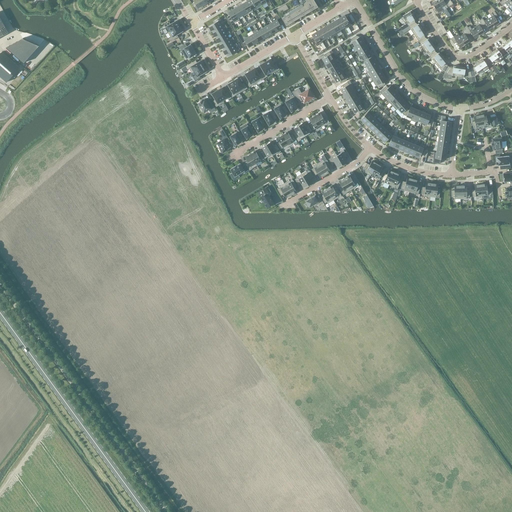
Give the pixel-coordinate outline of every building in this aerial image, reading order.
[(256,6),(252,0),(248,0),(247,1),(253,11),(252,9),(256,6)] [(318,6),(313,0),(303,0),(306,3),(281,18),(286,25),(318,6)] [(443,10),(441,8),(436,0),(432,3),(435,8),(432,10),(436,15),(443,10)] [(436,0),(441,8),(444,6),(446,9),(450,6),(447,1),(444,2),(443,0),(436,0)] [(253,11),(247,1),(242,4),(248,14),(253,11)] [(248,14),(242,4),(237,7),(242,15),(247,12),(248,14)] [(276,9),(279,14),(289,9),(286,4),(276,9)] [(242,15),(237,7),(233,10),(239,20),(239,19),(238,17),(242,15)] [(239,20),(233,10),(228,12),(229,15),(227,17),(230,22),(233,20),(234,22),(239,20)] [(402,16),(403,17),(402,17),(401,18),(401,19),(403,20),(403,21),(404,22),(405,22),(406,23),(407,24),(409,26),(415,23),(413,20),(415,19),(414,17),(414,16),(414,15),(414,14),(413,13),(414,13),(413,13),(412,10),(402,16)] [(491,17),(489,18),(494,26),(498,23),(495,18),(498,16),(494,11),(489,14),(491,17)] [(344,15),(340,18),(345,27),(346,29),(352,25),(351,23),(352,22),(349,16),(346,18),(344,15)] [(0,17),(0,37),(8,32),(0,17)] [(210,27),(209,27),(211,31),(212,30),(213,33),(222,27),(220,23),(222,22),(219,18),(217,19),(218,21),(210,27)] [(335,21),(340,29),(345,27),(340,18),(335,21)] [(494,26),(489,18),(484,21),(482,18),(480,20),(483,26),(486,24),(489,29),(494,26)] [(278,22),(277,20),(272,22),(277,30),(282,28),(280,25),(283,24),(281,21),(278,22)] [(483,26),(480,20),(477,22),(478,25),(474,27),(479,35),(484,32),(480,27),(483,26)] [(170,25),(169,22),(164,25),(168,33),(179,26),(178,25),(179,24),(177,21),(170,25)] [(335,21),(330,24),(335,32),(340,29),(335,21)] [(277,30),(272,22),(267,25),(272,33),(277,30)] [(410,29),(413,34),(423,28),(422,28),(422,27),(421,27),(421,26),(420,25),(418,24),(416,25),(415,23),(409,26),(410,29)] [(326,26),(331,35),(335,32),(330,24),(326,26)] [(213,33),(215,37),(215,36),(217,39),(226,33),(223,29),(224,28),(225,29),(227,27),(226,25),(222,27),(213,33)] [(272,33),(267,25),(263,28),(267,36),(272,33)] [(171,41),(177,37),(178,37),(176,34),(182,31),(179,26),(168,33),(171,37),(169,38),(171,41)] [(321,29),(326,38),(327,40),(332,37),(331,35),(326,26),(321,29)] [(464,28),(465,29),(468,35),(471,33),(474,38),(479,35),(474,27),(472,29),(470,26),(468,28),(467,26),(464,28)] [(267,36),(263,28),(258,31),(263,39),(267,36)] [(423,28),(413,34),(417,39),(419,42),(425,37),(423,35),(425,34),(424,32),(424,31),(424,30),(423,30),(423,29),(423,28)] [(316,32),(321,40),(326,38),(321,29),(316,32)] [(468,35),(465,29),(462,31),(464,34),(459,37),(464,44),(469,42),(466,36),(468,35)] [(217,39),(216,39),(218,42),(219,42),(221,45),(229,39),(227,35),(228,34),(228,35),(230,33),(229,31),(226,33),(217,39)] [(263,39),(258,31),(253,33),(258,41),(263,39)] [(315,44),(317,46),(323,42),(321,40),(316,32),(312,35),(313,38),(310,39),(314,45),(315,44)] [(258,41),(253,33),(249,36),(254,44),(258,41)] [(458,34),(453,37),(450,38),(454,44),(456,42),(460,47),(464,44),(459,37),(458,34)] [(363,41),(360,36),(357,38),(356,35),(350,39),(355,46),(363,41)] [(254,44),(249,36),(244,39),(245,42),(243,43),(245,47),(247,45),(249,47),(254,44)] [(28,37),(6,48),(30,69),(45,52),(28,37)] [(230,41),(231,40),(232,41),(234,39),(233,37),(229,39),(221,45),(220,45),(222,48),(224,51),(233,45),(230,41)] [(420,44),(421,45),(421,46),(421,49),(422,50),(433,42),(432,42),(431,41),(430,40),(429,40),(428,38),(426,40),(425,37),(419,42),(420,44)] [(357,51),(366,46),(363,41),(355,46),(357,51)] [(503,47),(501,49),(505,55),(508,53),(511,52),(511,51),(511,48),(506,41),(505,41),(506,41),(505,41),(504,42),(504,43),(503,44),(502,45),(503,47)] [(433,43),(433,42),(422,50),(422,51),(423,52),(425,52),(427,53),(427,54),(429,56),(435,52),(433,49),(435,48),(434,46),(434,45),(433,44),(433,43)] [(233,45),(224,51),(223,51),(225,54),(226,54),(228,56),(237,51),(234,47),(235,46),(238,45),(236,43),(233,45)] [(181,51),(183,49),(186,54),(184,56),(186,59),(189,57),(189,58),(190,58),(190,57),(195,54),(196,54),(190,45),(191,45),(190,44),(189,45),(186,47),(184,44),(179,47),(181,51)] [(360,55),(369,50),(366,46),(357,51),(360,55)] [(505,55),(501,49),(499,51),(497,49),(495,50),(494,51),(493,51),(492,52),(492,51),(498,60),(499,62),(501,61),(502,59),(501,59),(503,57),(505,55)] [(331,50),(324,54),(325,57),(322,59),(325,64),(334,59),(336,57),(331,50)] [(371,55),(369,50),(360,55),(358,56),(361,61),(371,55)] [(489,58),(487,60),(491,66),(493,64),(498,60),(492,51),(491,52),(492,52),(491,52),(490,53),(490,54),(489,55),(488,56),(489,58)] [(2,52),(0,52),(0,76),(6,82),(20,67),(2,52)] [(431,59),(435,63),(444,56),(443,56),(442,55),(441,55),(441,54),(440,54),(439,53),(437,54),(435,52),(429,56),(431,59)] [(375,61),(372,56),(364,61),(367,66),(375,61)] [(444,56),(435,63),(439,68),(441,71),(445,73),(448,66),(446,65),(444,63),(446,62),(445,60),(445,59),(444,58),(444,57),(443,57),(444,56)] [(334,59),(325,64),(328,68),(336,63),(334,59)] [(477,61),(483,71),(488,68),(488,67),(491,66),(487,60),(484,61),(483,59),(481,60),(480,61),(479,61),(478,61),(477,62),(477,61)] [(270,72),(271,74),(279,69),(276,64),(273,65),(270,60),(265,62),(270,72)] [(192,73),(203,66),(200,61),(194,65),(193,62),(186,66),(187,69),(189,68),(192,73)] [(378,66),(375,61),(367,66),(369,71),(378,66)] [(483,71),(477,61),(477,62),(476,63),(475,63),(475,64),(475,65),(473,66),(474,68),(472,69),(470,70),(471,77),(475,76),(478,74),(483,71)] [(270,72),(265,62),(265,63),(260,65),(264,71),(261,73),(264,78),(267,76),(266,74),(270,72)] [(336,63),(328,68),(331,73),(339,68),(336,63)] [(448,66),(445,73),(442,77),(445,79),(446,78),(451,79),(452,76),(458,76),(459,65),(459,66),(458,66),(456,66),(455,66),(453,66),(453,68),(451,68),(448,66)] [(460,65),(459,65),(458,76),(457,80),(462,81),(463,77),(468,78),(469,83),(472,82),(471,77),(470,70),(467,70),(465,70),(465,68),(463,67),(462,66),(461,66),(460,66),(459,66),(460,65)] [(203,66),(192,73),(194,72),(196,74),(192,76),(192,77),(192,78),(194,81),(194,80),(195,81),(201,78),(199,75),(206,71),(203,66)] [(370,77),(381,71),(378,66),(369,71),(367,72),(370,77)] [(250,71),(257,83),(264,78),(261,73),(258,74),(255,68),(250,71)] [(339,68),(331,73),(334,77),(342,72),(339,68)] [(249,87),(257,83),(250,71),(250,72),(245,74),(249,80),(246,82),(249,87)] [(336,82),(339,81),(341,83),(346,80),(345,77),(347,76),(344,71),(342,72),(334,77),(336,82)] [(383,75),(381,71),(370,77),(373,81),(383,75)] [(386,80),(383,75),(373,81),(376,86),(378,85),(379,88),(385,84),(383,82),(386,80)] [(233,81),(233,82),(239,93),(247,88),(244,83),(241,84),(237,78),(234,80),(234,81),(233,81)] [(212,91),(224,85),(222,82),(204,91),(207,96),(210,95),(208,90),(211,89),(212,91)] [(239,93),(233,82),(232,82),(228,84),(231,90),(229,92),(232,97),(239,93)] [(347,82),(342,85),(343,88),(341,89),(343,94),(352,89),(347,82)] [(384,97),(393,89),(390,86),(388,88),(386,86),(379,92),(384,97)] [(217,91),(224,102),(222,100),(227,97),(228,99),(231,98),(228,92),(225,94),(222,88),(217,91)] [(308,89),(301,94),(298,89),(292,92),(299,104),(303,102),(304,103),(313,97),(313,96),(314,96),(312,93),(311,93),(308,89)] [(352,89),(343,94),(346,99),(355,94),(352,89)] [(397,93),(393,89),(384,97),(388,101),(397,93)] [(224,102),(217,91),(212,94),(215,100),(213,101),(216,107),(224,102)] [(401,97),(397,93),(388,101),(392,106),(401,97)] [(355,94),(346,99),(349,103),(357,99),(355,94)] [(405,102),(401,97),(392,106),(396,110),(398,109),(405,102)] [(213,114),(204,99),(195,103),(203,120),(213,114)] [(299,105),(295,99),(293,101),(291,99),(286,102),(291,112),(295,110),(295,109),(297,108),(296,106),(299,105)] [(357,99),(349,103),(352,108),(360,103),(357,99)] [(360,103),(352,108),(355,113),(357,111),(359,114),(365,111),(363,108),(365,107),(362,102),(360,103)] [(409,106),(405,102),(398,109),(403,115),(407,109),(406,108),(409,106)] [(282,108),(280,105),(274,109),(280,119),(284,116),(286,115),(285,113),(288,111),(284,106),(282,108)] [(411,118),(415,109),(410,107),(409,110),(407,109),(403,115),(411,118)] [(416,122),(417,120),(420,111),(415,109),(411,118),(410,120),(416,122)] [(421,122),(425,113),(420,111),(417,120),(421,122)] [(276,118),(273,113),(271,114),(269,112),(263,115),(269,125),(273,123),(272,123),(275,121),(274,120),(276,118)] [(367,112),(361,119),(364,123),(371,116),(367,112)] [(320,113),(315,116),(322,128),(329,123),(325,115),(322,117),(320,113)] [(430,115),(425,113),(421,122),(430,125),(432,119),(429,118),(430,115)] [(485,114),(479,115),(482,126),(482,128),(488,127),(488,128),(491,127),(489,118),(486,119),(485,114)] [(482,126),(479,115),(474,117),(475,121),(472,122),(473,129),(477,128),(476,127),(482,126)] [(322,128),(315,116),(309,119),(312,123),(309,124),(314,132),(316,130),(317,131),(322,128)] [(371,116),(364,123),(368,127),(375,120),(371,116)] [(265,125),(262,119),(259,121),(258,118),(252,122),(258,132),(261,130),(261,129),(263,128),(262,126),(265,125)] [(441,119),(440,126),(450,127),(451,120),(441,119)] [(375,120),(368,127),(372,131),(379,123),(375,120)] [(303,123),(299,125),(305,137),(310,134),(309,133),(312,131),(308,125),(306,127),(303,123)] [(379,123),(372,131),(377,134),(383,127),(379,123)] [(299,125),(294,128),(296,132),(293,134),(298,142),(301,140),(301,139),(305,137),(299,125)] [(254,131),(251,126),(248,127),(247,126),(242,130),(247,138),(250,136),(252,134),(251,133),(254,131)] [(383,127),(377,134),(381,138),(387,131),(383,127)] [(223,153),(226,151),(226,150),(230,147),(224,138),(227,136),(223,130),(219,131),(223,137),(221,138),(222,140),(217,143),(219,147),(219,148),(221,153),(222,152),(223,153)] [(387,131),(381,138),(385,142),(391,135),(387,131)] [(287,132),(282,135),(289,146),(294,143),(293,142),(296,140),(292,134),(290,136),(287,132)] [(243,138),(239,133),(237,134),(236,133),(230,137),(235,145),(239,143),(239,142),(241,141),(240,140),(243,138)] [(282,135),(277,138),(280,142),(277,143),(280,149),(283,148),(284,149),(289,146),(282,135)] [(393,136),(389,145),(393,147),(397,137),(393,136)] [(402,140),(397,137),(393,147),(398,149),(402,140)] [(494,139),(492,139),(492,143),(491,143),(492,146),(493,146),(493,150),(496,150),(496,151),(495,151),(496,154),(502,153),(502,149),(501,138),(498,138),(497,137),(494,138),(494,139)] [(407,142),(402,140),(398,149),(403,151),(407,142)] [(271,142),(266,144),(271,153),(276,151),(276,152),(279,150),(276,144),(273,146),(271,142)] [(412,144),(407,142),(403,151),(409,153),(412,144)] [(266,144),(261,147),(264,151),(261,153),(264,159),(267,157),(267,156),(271,153),(266,144)] [(418,146),(412,144),(409,153),(414,155),(418,146)] [(418,146),(414,155),(419,157),(423,148),(418,146)] [(344,158),(347,156),(344,150),(341,152),(341,153),(337,156),(342,164),(347,162),(344,158)] [(250,154),(257,165),(256,163),(260,160),(261,161),(264,159),(260,153),(257,155),(255,151),(250,154)] [(250,154),(245,157),(247,161),(245,163),(249,170),(252,169),(252,168),(257,165),(250,154)] [(337,156),(335,154),(331,156),(331,157),(329,159),(332,165),(335,163),(337,167),(342,164),(337,156)] [(496,161),(497,165),(500,165),(500,169),(510,168),(510,164),(509,164),(508,156),(500,157),(500,156),(495,156),(496,161)] [(327,160),(324,162),(323,160),(318,163),(325,175),(330,172),(328,168),(330,166),(327,160)] [(370,176),(372,174),(377,164),(372,161),(370,165),(367,163),(363,169),(366,171),(365,172),(370,176)] [(244,171),(246,173),(249,171),(244,164),(241,166),(240,163),(230,169),(234,177),(244,171)] [(325,175),(318,163),(313,166),(314,168),(311,169),(315,175),(317,174),(320,178),(325,175)] [(382,167),(377,164),(372,174),(376,176),(376,177),(379,179),(382,173),(380,171),(382,167)] [(307,172),(306,171),(301,174),(308,185),(313,182),(310,178),(313,176),(310,170),(307,172)] [(389,185),(394,173),(389,170),(387,175),(384,173),(381,182),(389,185)] [(511,172),(503,174),(504,182),(511,181),(511,172)] [(394,173),(389,185),(397,189),(401,181),(398,179),(400,175),(394,173)] [(308,185),(301,174),(297,176),(297,178),(295,179),(298,185),(301,184),(303,187),(308,185)] [(349,175),(344,178),(351,190),(359,186),(354,178),(351,179),(349,175)] [(351,190),(344,178),(339,181),(341,185),(338,187),(343,195),(351,190)] [(400,190),(409,192),(413,179),(407,178),(406,182),(403,181),(400,190)] [(413,179),(409,192),(418,195),(420,186),(417,185),(418,181),(413,179)] [(289,180),(284,183),(291,195),(296,192),(294,188),(296,186),(293,180),(290,182),(289,180)] [(291,195),(284,183),(279,186),(280,188),(277,190),(281,195),(283,194),(286,198),(291,195)] [(424,194),(424,196),(430,197),(432,183),(426,183),(425,187),(422,187),(421,194),(424,194)] [(432,183),(430,197),(439,198),(440,189),(437,189),(438,184),(432,183)] [(475,190),(472,190),(473,197),(476,197),(476,199),(482,198),(480,184),(474,185),(475,190)] [(486,184),(480,184),(482,196),(493,194),(492,188),(487,188),(486,184)] [(268,186),(257,192),(266,207),(274,203),(269,195),(272,193),(268,186)] [(332,186),(327,189),(334,201),(341,196),(337,188),(334,190),(332,186)] [(454,190),(451,190),(451,197),(454,197),(454,199),(460,199),(460,186),(454,186),(454,190)] [(466,186),(460,186),(460,199),(466,199),(466,197),(469,197),(469,190),(466,190),(466,186)] [(327,189),(321,192),(324,196),(321,197),(326,205),(334,201),(327,189)] [(314,196),(305,201),(309,208),(312,206),(313,208),(318,205),(319,206),(323,203),(320,198),(317,200),(314,196)]
